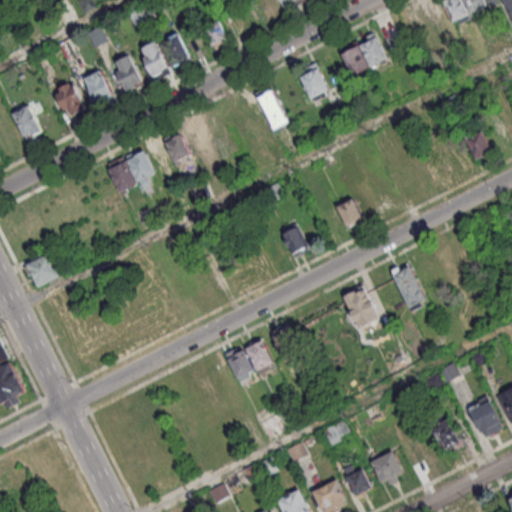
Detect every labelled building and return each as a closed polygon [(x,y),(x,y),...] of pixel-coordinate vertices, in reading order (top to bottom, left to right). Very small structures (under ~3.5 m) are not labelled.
[(78,0),(93,0),(96,5),(84,11),(78,0)] [(281,0),(285,8),(303,0),(281,0)] [(442,1),(444,0),(462,0),(470,13),(452,23),(442,1)] [(462,0),(484,0),(487,4),(470,13),(462,0)] [(489,0),(511,0),(511,18),(503,0),(496,0),(491,3),(489,0)] [(199,22),(213,51),(229,43),(215,14),(199,22)] [(87,33),(95,47),(110,40),(102,25),(87,33)] [(161,41),(173,66),(191,58),(179,33),(161,41)] [(364,50),(375,72),(391,64),(378,37),(370,40),(373,46),(364,50)] [(143,57),(153,76),(172,66),(158,39),(143,47),(148,55),(143,57)] [(346,59),(356,81),(373,73),(360,45),(350,50),(353,56),(346,59)] [(117,69),(128,91),(143,84),(128,56),(117,61),(120,67),(117,69)] [(298,70),(314,101),(331,92),(315,61),(298,70)] [(85,76),(97,104),(115,96),(103,69),(85,76)] [(56,92),(68,118),(88,109),(75,83),(72,84),(71,82),(61,86),(63,89),(56,92)] [(259,92),(280,127),(297,117),(276,82),(259,92)] [(11,111),(25,141),(37,136),(35,132),(41,129),(29,103),(11,111)] [(511,140),(501,122),(507,119),(505,116),(511,112),(511,140)] [(181,128),(198,120),(211,146),(194,155),(181,128)] [(163,137),(181,128),(194,155),(176,163),(163,137)] [(481,128),(494,153),(477,161),(464,136),(481,128)] [(144,146),(163,137),(176,163),(157,173),(144,146)] [(124,156),(144,146),(157,173),(139,182),(124,156)] [(107,165),(121,193),(139,182),(124,156),(107,165)] [(404,196),(419,191),(410,168),(396,174),(404,196)] [(338,205),(354,197),(364,218),(349,226),(338,205)] [(348,227),(335,209),(321,219),(333,237),(348,227)] [(292,254),(280,230),(296,222),(308,245),(292,254)] [(32,269),(53,258),(64,280),(43,291),(32,269)] [(393,269),(411,307),(428,299),(410,261),(393,269)] [(235,285),(228,265),(211,271),(218,292),(235,285)] [(345,296),(362,329),(382,319),(365,286),(345,296)] [(306,352),(291,322),(272,332),(287,361),(306,352)] [(0,362),(11,357),(0,334),(0,362)] [(246,344),(260,373),(275,366),(261,337),(246,344)] [(226,353),(242,386),(259,378),(243,345),(226,353)] [(470,352),(477,366),(491,359),(483,345),(470,352)] [(0,366),(10,361),(25,389),(17,393),(21,401),(10,406),(7,400),(0,403),(0,366)] [(440,369),(445,380),(461,373),(455,361),(440,369)] [(426,376),(431,388),(444,382),(439,370),(426,376)] [(511,420),(510,422),(497,395),(511,387),(511,420)] [(145,427),(163,419),(151,393),(134,401),(145,427)] [(487,436),(484,430),(482,431),(468,406),(478,401),(477,399),(487,393),(502,420),(500,421),(503,427),(487,436)] [(455,451),(468,444),(463,433),(458,435),(450,419),(449,420),(447,417),(433,424),(435,429),(433,430),(444,450),(452,446),(455,451)] [(324,430),(332,445),(343,440),(342,436),(350,432),(345,420),(324,430)] [(287,447),(302,440),(309,453),(294,461),(287,447)] [(372,460),(395,449),(405,471),(398,474),(400,480),(391,484),(389,479),(383,482),(372,460)] [(260,460),(267,475),(279,469),(271,454),(260,460)] [(244,468),(251,483),(261,478),(254,463),(244,468)] [(342,468),(352,463),(356,470),(364,466),(374,487),(367,491),(368,494),(361,497),(359,494),(356,495),(342,468)] [(313,489),(339,477),(348,496),(345,498),(347,503),(327,511),(324,507),(322,509),(313,489)] [(210,489),(224,481),(231,494),(216,502),(210,489)] [(284,511),(277,498),(300,486),(313,511),(284,511)]
